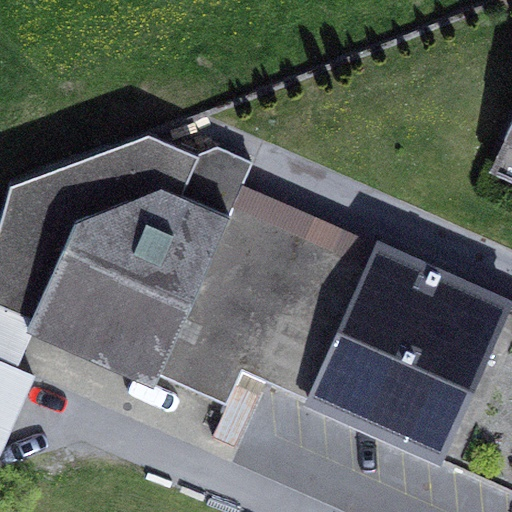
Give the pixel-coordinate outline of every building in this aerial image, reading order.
[(217,147),(198,155),(149,133),(11,183),(0,221),(0,303),(38,320),(226,405),(211,438),(233,448),(258,393),(236,383),(242,370),(264,380),(511,491),(511,317),(460,294),(465,283),(379,244),(371,264),(235,203),(243,184),(252,163),(217,147)] [(511,133),(501,158),(511,163),(511,133)] [(371,264),(379,244),(243,184),(235,203),(371,264)] [(511,317),(511,304),(465,283),(460,294),(511,317)] [(0,362),(16,369),(38,320),(0,303),(0,362)] [(0,427),(10,432),(34,377),(16,369),(0,362),(0,427)] [(236,383),(258,393),(264,380),(242,370),(236,383)] [(0,453),(10,432),(0,427),(0,453)]
